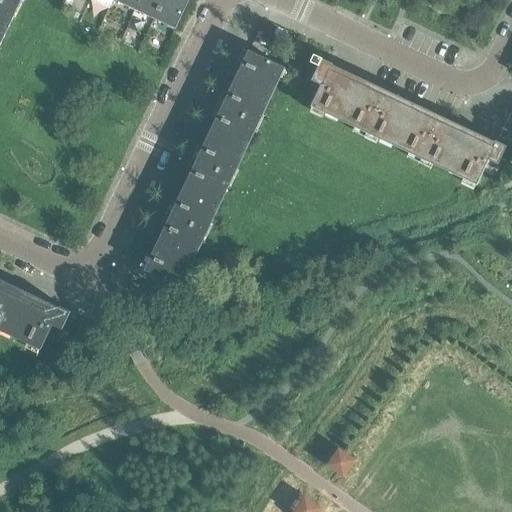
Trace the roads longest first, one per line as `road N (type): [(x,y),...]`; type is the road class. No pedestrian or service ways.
road 1 (residential): [(0,236),(70,269),(93,264),(225,0)]
road 2 (residential): [(275,0),(471,89),(489,84),(511,44)]
